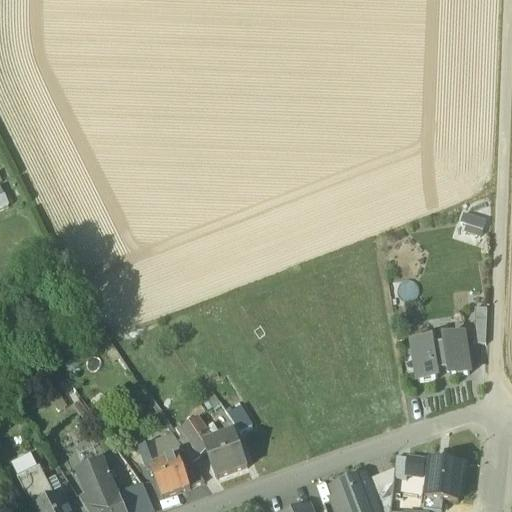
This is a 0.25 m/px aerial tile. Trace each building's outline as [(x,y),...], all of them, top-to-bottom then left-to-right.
[(460,235),(481,242),(487,224),(465,218),(460,235)] [(477,311),(475,351),(486,351),(488,312),(477,311)] [(432,344),(413,347),(419,386),(438,383),(437,378),(450,376),(450,381),(470,378),(464,339),(445,342),(446,349),(433,351),(432,344)] [(240,410),(228,418),(240,437),(253,431),(240,410)] [(212,447),(196,422),(183,431),(188,439),(202,459),(207,456),(205,450),(212,447)] [(212,447),(205,450),(207,456),(217,482),(248,471),(236,438),(212,447)] [(202,459),(188,439),(179,446),(186,457),(192,466),(202,459)] [(154,445),(139,451),(147,472),(151,471),(151,470),(161,466),(158,458),(154,445)] [(192,466),(186,457),(179,460),(190,491),(205,486),(192,466)] [(161,466),(151,470),(151,471),(162,502),(191,492),(190,491),(179,460),(161,466)] [(408,462),(397,461),(396,473),(395,481),(407,483),(407,478),(406,478),(408,462)] [(424,464),(408,462),(406,478),(407,478),(423,480),(424,464)] [(463,468),(431,464),(426,501),(443,503),(458,505),(463,468)] [(107,467),(100,465),(83,472),(81,478),(92,496),(101,511),(124,511),(119,497),(118,496),(113,497),(108,485),(111,479),(107,467)] [(55,500),(40,471),(18,481),(33,511),(55,500)] [(396,473),(371,483),(379,505),(392,501),(395,481),(396,473)] [(374,511),(363,481),(334,492),(338,502),(333,504),(336,511),(374,511)] [(150,511),(141,489),(119,497),(124,511),(150,511)] [(101,511),(92,496),(80,503),(85,511),(101,511)] [(69,511),(68,509),(62,497),(55,500),(33,511),(32,511),(69,511)] [(442,511),(443,503),(426,501),(424,511),(442,511)] [(85,511),(80,503),(68,509),(69,511),(85,511)]
